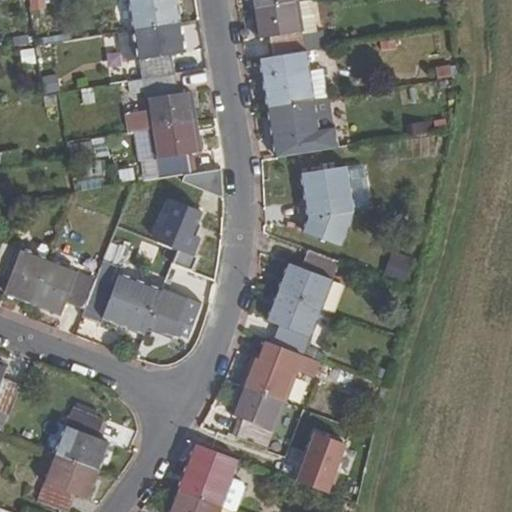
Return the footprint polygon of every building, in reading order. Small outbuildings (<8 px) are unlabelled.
[(130,0),(135,30),(179,23),(175,0),(130,0)] [(302,34),(298,1),(252,8),(258,40),(269,39),(272,57),(324,49),(321,31),(302,34)] [(183,53),(179,23),(135,30),(142,79),(174,73),(171,55),(183,53)] [(197,23),(183,25),(186,47),(200,45),(197,23)] [(132,31),(119,31),(120,59),(133,58),(132,31)] [(27,44),(26,35),(13,39),(14,46),(27,44)] [(333,68),(330,48),(324,49),(272,57),(260,58),(263,78),(268,108),(312,101),(308,72),(321,69),(333,68)] [(326,99),(321,69),(308,72),(312,101),(326,99)] [(60,89),(57,73),(41,76),(43,91),(60,89)] [(177,93),(174,73),(142,79),(127,81),(127,90),(129,94),(142,93),(145,109),(124,113),(126,133),(133,132),(149,129),(194,122),(189,91),(177,93)] [(127,90),(127,81),(102,86),(103,92),(127,90)] [(331,129),(326,99),(312,101),(317,131),(331,129)] [(317,131),(312,101),(268,108),(275,158),(320,151),(317,131)] [(427,120),(405,123),(409,156),(434,153),(432,136),(429,137),(427,120)] [(198,154),(194,122),(149,129),(155,162),(157,181),(190,175),(187,156),(198,154)] [(154,160),(149,129),(133,132),(138,163),(154,160)] [(93,156),(108,154),(106,135),(91,137),(93,156)] [(0,165),(20,162),(18,150),(0,153),(0,165)] [(368,209),(360,163),(303,173),(310,219),(305,233),(342,247),(355,211),(368,209)] [(169,191),(168,182),(152,184),(154,193),(169,191)] [(199,214),(171,204),(155,245),(174,252),(168,266),(192,274),(197,260),(193,258),(199,241),(195,239),(199,227),(196,225),(199,214)] [(49,261),(2,243),(0,246),(0,278),(7,282),(4,291),(32,302),(49,261)] [(320,309),(337,261),(306,249),(299,267),(290,264),(279,293),(320,309)] [(392,249),(383,271),(406,280),(415,257),(392,249)] [(96,280),(49,261),(32,302),(61,313),(65,304),(84,310),(96,280)] [(146,328),(159,292),(118,276),(121,269),(103,262),(96,280),(84,310),(81,317),(98,325),(101,318),(144,335),(146,328)] [(187,339),(201,305),(160,289),(159,292),(146,328),(161,334),(163,329),(174,334),(187,339)] [(306,345),(320,309),(279,293),(268,321),(278,325),(270,343),(312,359),(315,349),(306,345)] [(172,338),(174,334),(163,329),(161,334),(172,338)] [(307,371),(312,359),(270,343),(263,360),(254,357),(243,386),(285,402),(298,368),(307,371)] [(5,366),(0,363),(0,411),(6,414),(18,383),(2,377),(5,366)] [(267,448),(285,402),(243,386),(232,416),(242,420),(236,436),(267,448)] [(103,419),(73,406),(55,454),(98,471),(109,443),(96,436),(103,419)] [(346,445),(316,434),(297,482),(330,495),(338,473),(335,472),(346,445)] [(219,507),(237,459),(195,443),(177,490),(219,507)] [(87,498),(98,471),(55,454),(36,500),(66,511),(73,494),(87,498)] [(216,511),(219,507),(177,490),(169,511),(216,511)]
